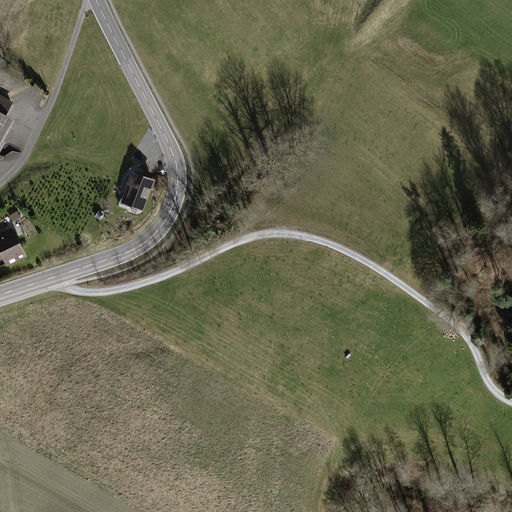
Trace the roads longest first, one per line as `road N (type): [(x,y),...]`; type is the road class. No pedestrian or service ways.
road 1 (track): [(50,278),(100,291),(167,274),(260,234),(315,238),(371,264),(454,323),(494,390),(511,402)]
road 2 (tertiary): [(0,294),(135,248),(173,205),(171,150),(96,0)]
road 3 (track): [(87,0),(27,152),(0,184)]
